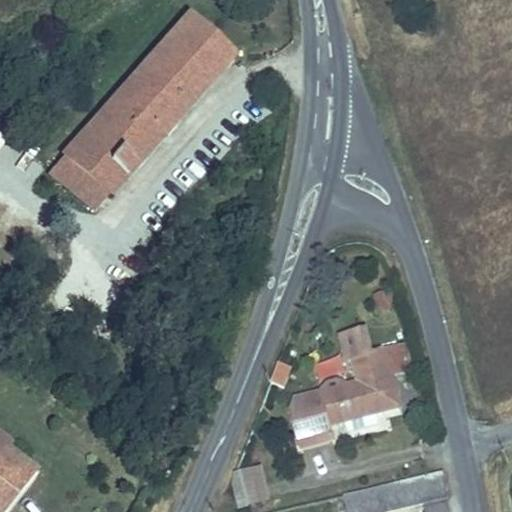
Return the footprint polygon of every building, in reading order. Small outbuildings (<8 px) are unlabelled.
[(231,56),(191,19),(70,154),(110,190),(231,56)] [(110,190),(70,154),(56,169),(96,205),(110,190)] [(386,293),(375,296),(379,313),(391,309),(386,293)] [(289,411),(299,450),(332,443),(328,428),(376,416),(402,410),(393,376),(412,372),(406,345),(371,354),(364,331),(338,337),(346,364),(351,362),(355,382),(346,384),(336,381),(326,384),(319,392),(293,398),(289,411)] [(0,448),(0,511),(7,503),(0,497),(13,480),(20,486),(33,470),(3,445),(0,448)] [(234,475),(233,484),(240,507),(266,500),(260,471),(234,475)] [(443,479),(351,498),(354,511),(390,511),(448,499),(443,479)]
